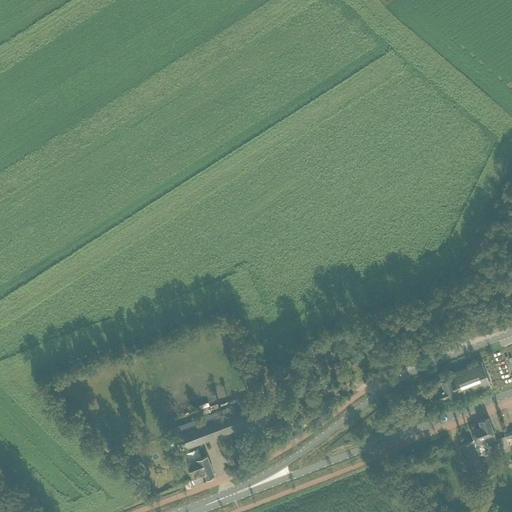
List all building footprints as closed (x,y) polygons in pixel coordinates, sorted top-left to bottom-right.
[(413,341),(416,347),(427,342),(424,336),(413,341)] [(433,393),(436,401),(447,397),(447,398),(456,395),(458,399),(483,389),(484,391),(490,388),(489,387),(490,387),(480,362),(479,360),(473,363),(474,364),(448,374),(450,378),(431,385),(434,393),(433,393)] [(176,435),(182,450),(248,424),(242,410),(176,435)] [(472,442),(463,445),(473,473),(483,470),(477,456),(490,451),(487,443),(496,440),(493,434),(494,434),(488,418),(478,421),(481,428),(471,432),(474,441),(472,442)] [(186,452),(188,460),(201,456),(198,448),(186,452)] [(196,460),(197,460),(187,464),(194,482),(203,478),(204,479),(214,475),(207,456),(196,460)]
